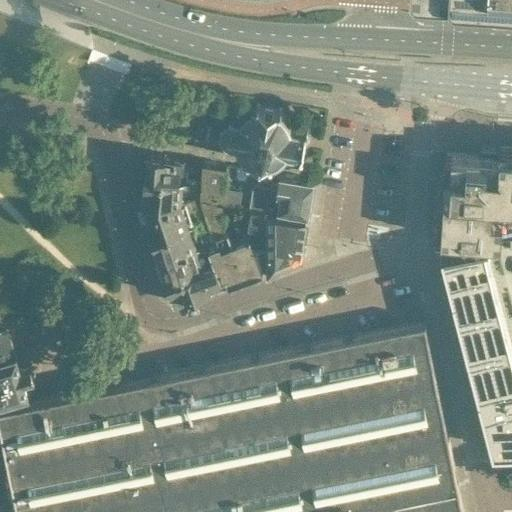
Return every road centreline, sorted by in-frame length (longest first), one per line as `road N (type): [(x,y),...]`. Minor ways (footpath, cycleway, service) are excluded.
road 1 (primary): [(239,43),(308,72),(511,85)]
road 2 (unclassified): [(158,316),(198,316),(421,249)]
road 3 (unclassified): [(488,511),(421,249)]
road 4 (unclassified): [(158,316),(144,298),(96,122)]
road 5 (primary): [(239,43),(98,0)]
road 6 (primary): [(511,47),(371,39)]
road 7 (primary): [(371,39),(239,43)]
